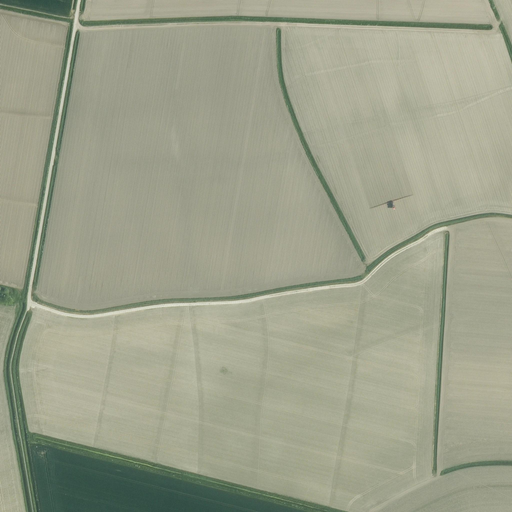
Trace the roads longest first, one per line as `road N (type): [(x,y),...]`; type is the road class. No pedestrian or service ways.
road 1 (track): [(28,303),(83,317),(357,284),(396,253),(447,229)]
road 2 (unclassified): [(78,0),(28,303)]
